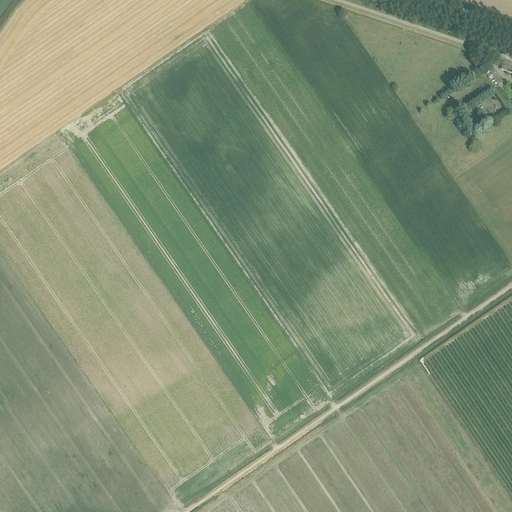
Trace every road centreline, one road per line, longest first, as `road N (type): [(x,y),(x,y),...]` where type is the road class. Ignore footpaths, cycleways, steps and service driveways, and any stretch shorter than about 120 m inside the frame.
road 1 (unclassified): [(186,511),(511,285)]
road 2 (unclassified): [(336,0),(511,59)]
